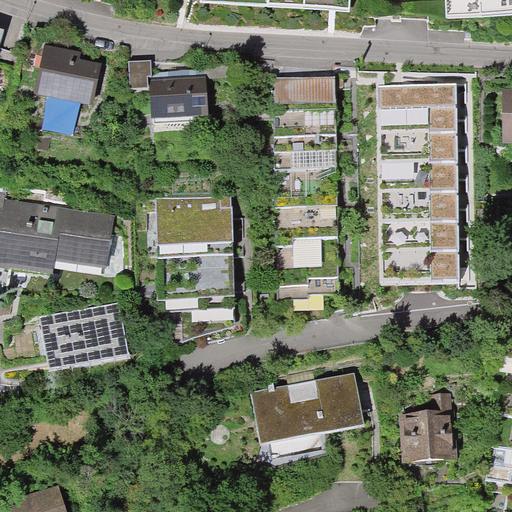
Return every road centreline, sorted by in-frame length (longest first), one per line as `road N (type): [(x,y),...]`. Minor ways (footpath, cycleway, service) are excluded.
road 1 (residential): [(14,0),(124,32),(511,54)]
road 2 (residential): [(511,313),(271,341),(186,365)]
